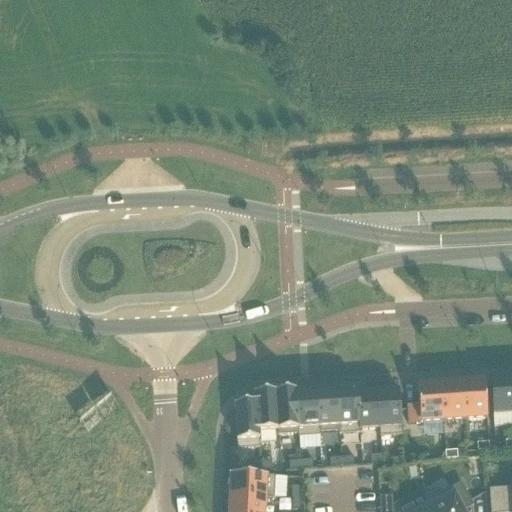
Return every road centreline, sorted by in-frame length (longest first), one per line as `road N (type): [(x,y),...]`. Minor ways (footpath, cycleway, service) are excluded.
road 1 (secondary): [(446,247),(219,206)]
road 2 (secondary): [(202,323),(253,316),(362,268)]
road 3 (residential): [(362,268),(400,294),(407,312),(511,304)]
road 4 (secondary): [(96,205),(66,226),(46,261),(50,288),(84,325)]
road 5 (unclassified): [(511,178),(363,189)]
road 6 (secondary): [(202,323),(239,291),(251,266),(241,226),(219,206)]
